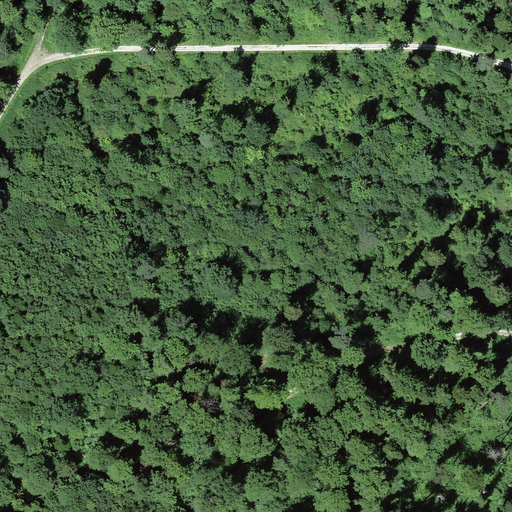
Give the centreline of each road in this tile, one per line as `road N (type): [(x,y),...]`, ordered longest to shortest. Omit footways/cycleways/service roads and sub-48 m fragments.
road 1 (track): [(0,500),(260,418),(337,359),(511,327)]
road 2 (track): [(511,69),(435,48),(121,48),(35,57)]
